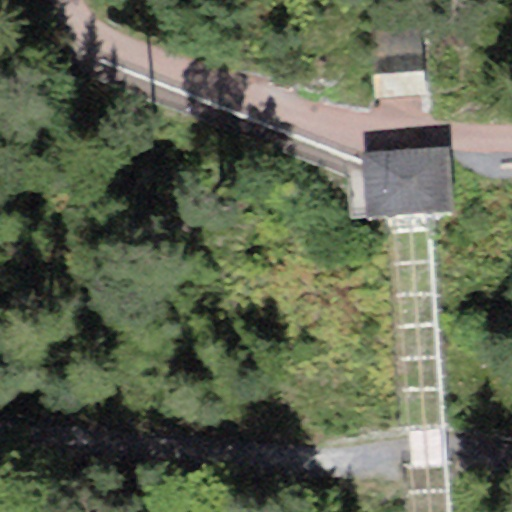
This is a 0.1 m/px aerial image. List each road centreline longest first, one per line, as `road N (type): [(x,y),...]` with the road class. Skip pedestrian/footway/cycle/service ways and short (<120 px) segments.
road 1 (track): [(511,465),(350,463),(0,433)]
road 2 (track): [(63,0),(81,32),(257,101),(403,134)]
